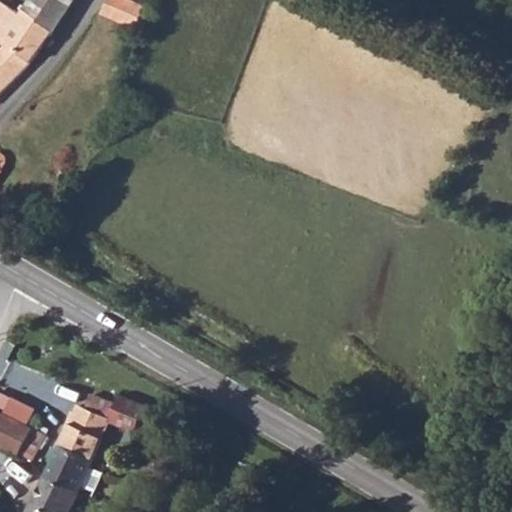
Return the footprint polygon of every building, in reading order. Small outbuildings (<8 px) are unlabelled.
[(30,0),(25,8),(52,31),(74,0),(30,0)] [(147,8),(128,0),(107,0),(101,12),(140,29),(147,8)] [(0,94),(30,61),(52,31),(25,8),(1,41),(3,46),(0,48),(0,94)] [(110,419),(112,419),(136,431),(149,406),(123,393),(117,405),(110,419)] [(98,395),(91,410),(110,419),(117,405),(98,395)] [(60,446),(93,461),(112,419),(110,419),(91,410),(80,405),(60,446)] [(31,428),(0,412),(0,445),(18,455),(23,445),(31,428)] [(45,434),(31,428),(23,445),(37,451),(45,434)] [(77,496),(93,461),(60,446),(46,478),(77,496)] [(69,511),(77,496),(46,478),(29,511),(69,511)]
